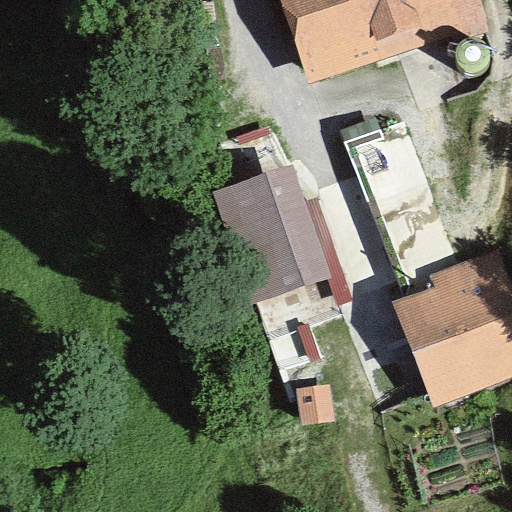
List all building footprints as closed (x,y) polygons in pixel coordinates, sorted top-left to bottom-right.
[(280,0),(314,95),(497,31),(485,0),(280,0)] [(393,124),(335,147),(366,225),(466,186),(443,130),(402,146),(393,124)] [(285,186),(225,207),(259,305),(320,284),(285,186)] [(433,293),(393,309),(436,420),(511,390),(511,298),(494,252),(427,278),(433,293)] [(325,392),(294,395),(298,440),(329,437),(325,392)]
